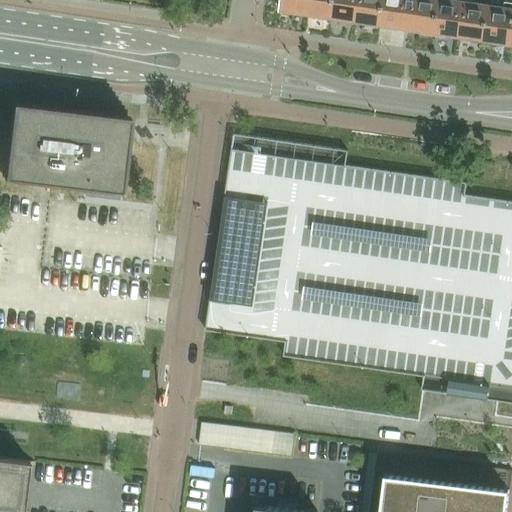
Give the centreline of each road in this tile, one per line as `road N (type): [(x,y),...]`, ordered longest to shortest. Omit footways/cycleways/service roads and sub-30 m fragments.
road 1 (unclassified): [(162,511),(220,82)]
road 2 (secondary): [(232,52),(0,27)]
road 3 (secondary): [(0,44),(220,82)]
road 4 (secondary): [(220,82),(352,95)]
road 5 (secondary): [(352,95),(279,61),(232,52)]
